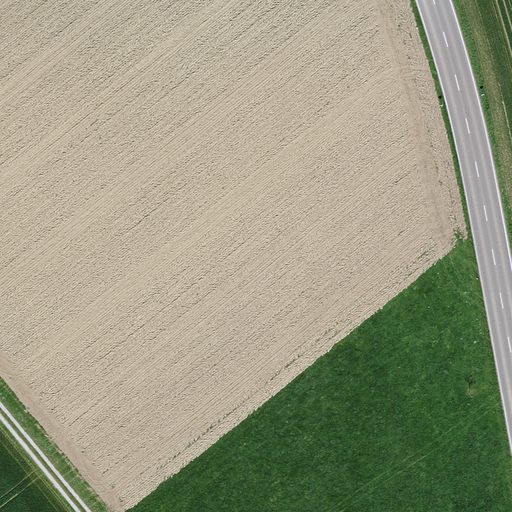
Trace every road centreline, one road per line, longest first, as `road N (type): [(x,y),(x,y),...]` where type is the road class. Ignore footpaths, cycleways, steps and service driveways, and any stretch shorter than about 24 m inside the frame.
road 1 (secondary): [(511,354),(478,167),(434,0)]
road 2 (track): [(79,511),(0,419)]
